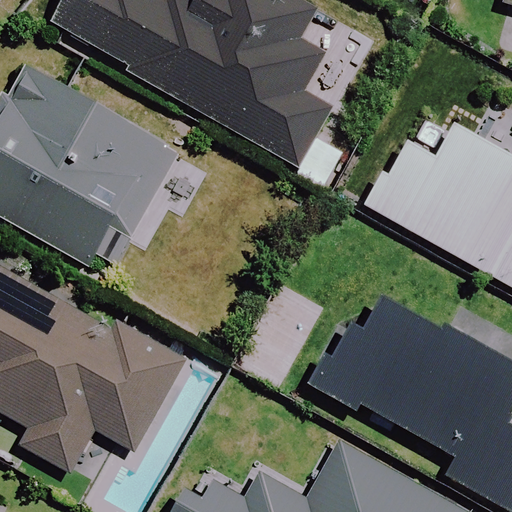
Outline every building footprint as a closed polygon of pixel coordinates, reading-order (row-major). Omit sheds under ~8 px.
[(200,0),(192,13),(172,0),(166,0),(161,10),(144,0),(67,0),(51,27),(293,182),(334,118),(304,99),(327,64),(300,47),(319,17),(292,0),(200,0)] [(173,159),(25,75),(0,120),(0,218),(89,268),(110,230),(136,245),(167,190),(159,185),(173,159)] [(437,159),(407,142),(368,212),(511,292),(511,162),(453,130),(437,159)] [(110,336),(0,275),(0,417),(30,435),(21,452),(68,479),(93,433),(132,455),(153,418),(167,426),(182,400),(168,392),(185,362),(117,323),(110,336)] [(441,342),(368,303),(320,392),(455,463),(445,481),(503,511),(511,511),(511,436),(503,432),(511,415),(511,373),(443,337),(441,342)] [(450,511),(339,452),(308,508),(259,481),(246,507),(212,488),(201,510),(181,499),(173,511),(450,511)]
